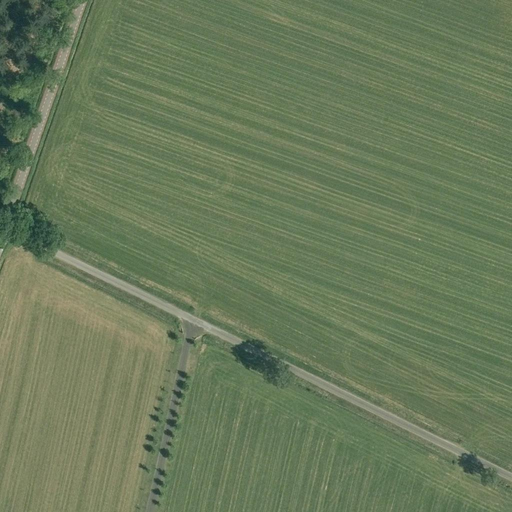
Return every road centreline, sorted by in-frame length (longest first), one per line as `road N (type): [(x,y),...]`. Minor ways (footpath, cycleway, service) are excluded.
road 1 (unclassified): [(511,477),(3,228)]
road 2 (secondary): [(3,228),(84,0)]
